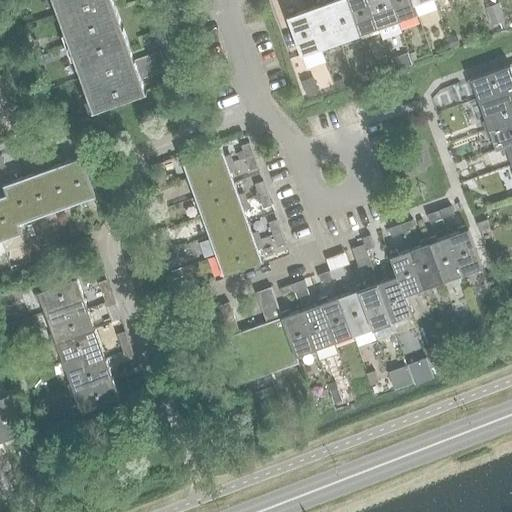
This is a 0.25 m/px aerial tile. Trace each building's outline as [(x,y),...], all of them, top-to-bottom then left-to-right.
[(51,0),(68,46),(122,26),(112,0),(51,0)] [(339,43),(358,36),(345,0),(333,0),(325,3),(339,43)] [(367,0),(345,0),(358,36),(378,29),(367,0)] [(388,0),(367,0),(378,29),(397,22),(388,0)] [(388,0),(397,22),(417,15),(413,5),(412,6),(410,0),(388,0)] [(325,3),(306,10),(320,49),(339,43),(325,3)] [(300,57),(320,49),(306,10),(286,17),(300,57)] [(134,59),(122,26),(68,46),(91,110),(145,91),(141,79),(165,70),(159,51),(134,59)] [(459,45),(456,35),(446,39),(449,49),(459,45)] [(407,52),(390,59),(394,71),(412,64),(407,52)] [(470,78),(477,98),(496,91),(500,103),(511,98),(511,73),(509,65),(470,78)] [(362,82),(372,78),(369,70),(359,73),(362,82)] [(341,80),(334,82),(336,88),(343,86),(341,80)] [(302,85),(306,97),(319,93),(315,81),(302,85)] [(477,98),(488,129),(511,119),(511,98),(500,103),(496,91),(477,98)] [(495,149),(505,146),(511,143),(511,119),(488,129),(495,149)] [(76,140),(72,129),(71,127),(63,131),(67,143),(76,140)] [(43,138),(31,142),(34,151),(46,147),(43,138)] [(31,142),(19,147),(22,155),(34,151),(31,142)] [(245,158),(252,156),(248,143),(240,146),(245,158)] [(220,144),(180,159),(187,179),(230,163),(227,155),(224,156),(220,144)] [(257,168),(252,156),(245,158),(249,171),(257,168)] [(80,157),(60,164),(74,204),(94,197),(80,157)] [(187,179),(194,198),(234,183),(230,171),(232,170),(230,163),(187,179)] [(60,164),(41,171),(55,211),(74,204),(60,164)] [(41,171),(21,177),(36,217),(55,211),(41,171)] [(166,183),(161,172),(150,176),(154,188),(166,183)] [(262,180),(271,206),(281,202),(272,176),(262,180)] [(21,177),(2,184),(20,233),(22,232),(19,224),(36,217),(21,177)] [(258,196),(265,193),(261,181),(254,184),(258,196)] [(234,183),(194,198),(201,217),(244,202),(240,193),(238,194),(234,183)] [(5,193),(0,195),(0,238),(1,240),(20,233),(2,184),(5,193)] [(270,206),(265,193),(258,196),(263,208),(270,206)] [(201,217),(208,236),(248,222),(244,210),(246,209),(244,202),(201,217)] [(452,214),(449,206),(437,210),(440,218),(452,214)] [(440,218),(437,210),(424,215),(427,222),(440,218)] [(414,227),(411,219),(400,224),(402,231),(414,227)] [(272,235),(280,232),(275,220),(268,222),(272,235)] [(478,232),(489,228),(486,220),(475,223),(478,232)] [(252,233),(248,222),(208,236),(215,255),(258,240),(255,232),(252,233)] [(402,231),(400,224),(388,228),(391,236),(402,231)] [(467,228),(447,235),(461,275),(482,267),(467,228)] [(284,244),(280,232),(272,235),(277,247),(284,244)] [(361,238),(363,243),(365,250),(373,247),(369,234),(361,238)] [(447,235),(428,242),(442,282),(461,275),(447,235)] [(168,238),(159,241),(163,251),(172,248),(168,238)] [(258,240),(215,255),(222,275),(262,261),(257,248),(260,247),(258,240)] [(428,242),(409,249),(423,289),(442,282),(428,242)] [(387,257),(394,275),(395,274),(403,296),(404,296),(423,289),(409,249),(387,257)] [(179,265),(174,251),(165,255),(169,268),(179,265)] [(357,270),(371,265),(368,256),(354,261),(357,270)] [(340,267),(329,271),(332,279),(344,275),(340,267)] [(180,268),(171,271),(173,279),(183,276),(180,268)] [(332,279),(329,271),(317,275),(320,284),(332,279)] [(395,274),(394,275),(376,281),(391,321),(410,314),(404,296),(403,296),(395,274)] [(36,292),(43,312),(64,304),(68,315),(87,308),(76,278),(36,292)] [(102,295),(110,292),(106,280),(98,283),(102,295)] [(303,280),(290,285),(293,293),(306,289),(303,280)] [(376,281),(357,288),(372,328),(391,321),(376,281)] [(293,293),(290,285),(277,290),(280,298),(293,293)] [(265,322),(251,327),(267,373),(297,363),(295,356),(294,357),(279,317),(280,316),(270,287),(254,292),(265,322)] [(357,288),(338,295),(352,335),(372,328),(357,288)] [(107,308),(114,305),(115,305),(110,292),(102,295),(107,308)] [(338,295),(319,302),(333,342),(352,335),(338,295)] [(240,383),(267,373),(251,327),(238,332),(227,302),(213,307),(240,383)] [(319,302),(299,309),(314,349),(333,342),(319,302)] [(43,312),(54,342),(94,328),(87,308),(68,315),(64,304),(43,312)] [(299,309),(280,316),(279,317),(294,357),(295,356),(314,349),(299,309)] [(54,342),(61,361),(82,354),(86,365),(106,358),(94,328),(54,342)] [(477,329),(462,335),(466,345),(481,339),(477,329)] [(121,347),(129,343),(124,331),(116,334),(121,347)] [(125,359),(132,356),(134,356),(129,343),(121,347),(125,359)] [(424,350),(428,363),(441,359),(436,345),(424,350)] [(61,361),(72,392),(113,377),(106,358),(86,365),(82,354),(61,361)] [(426,358),(406,365),(414,385),(433,377),(426,358)] [(406,365),(387,372),(393,388),(412,382),(406,365)] [(365,373),(370,385),(378,383),(373,371),(365,373)] [(138,391),(144,389),(145,388),(141,376),(133,379),(138,391)] [(120,397),(113,377),(72,392),(80,412),(120,397)] [(335,381),(327,384),(331,396),(339,394),(335,381)] [(8,394),(0,396),(0,435),(2,442),(23,434),(8,394)]
